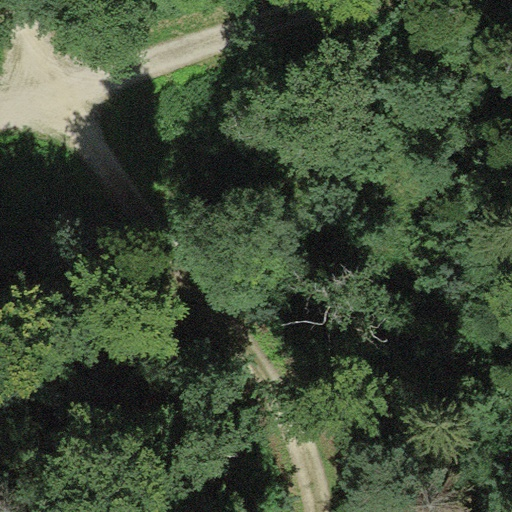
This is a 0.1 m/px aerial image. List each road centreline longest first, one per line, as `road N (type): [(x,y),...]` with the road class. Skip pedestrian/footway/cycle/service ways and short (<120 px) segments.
road 1 (track): [(17,0),(51,90),(173,175),(281,291),(309,384),(313,511)]
road 2 (track): [(317,0),(0,110)]
